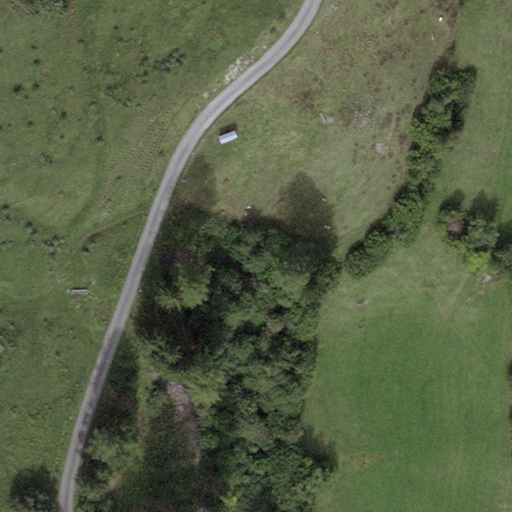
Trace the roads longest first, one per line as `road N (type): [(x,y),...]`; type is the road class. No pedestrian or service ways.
road 1 (track): [(311,0),(306,18),(209,115),(169,187),(76,455),(70,511)]
road 2 (track): [(0,195),(79,227),(130,217),(169,187)]
